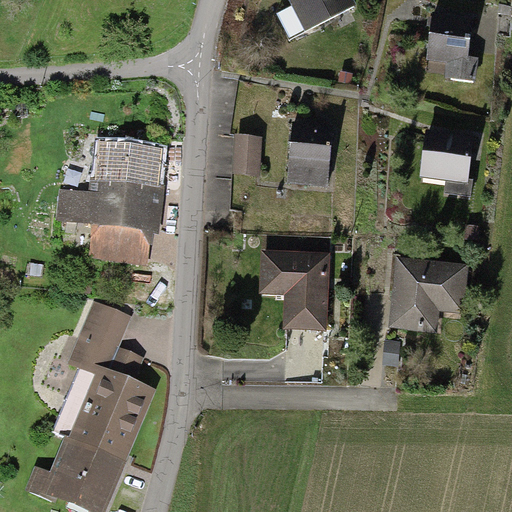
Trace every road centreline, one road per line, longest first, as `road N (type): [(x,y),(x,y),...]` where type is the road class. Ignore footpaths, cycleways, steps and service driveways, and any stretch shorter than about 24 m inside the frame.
road 1 (residential): [(155,511),(178,434),(199,69)]
road 2 (residential): [(199,69),(0,77)]
